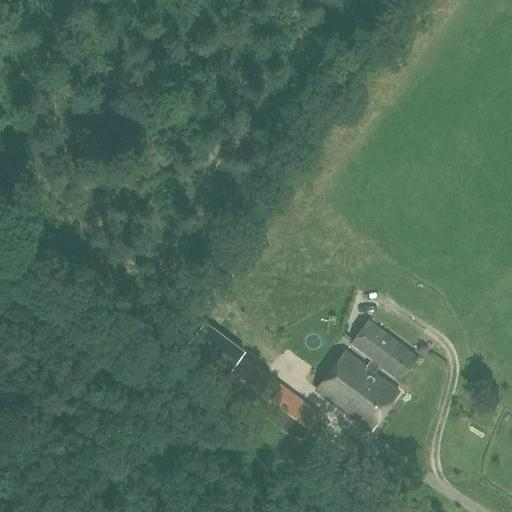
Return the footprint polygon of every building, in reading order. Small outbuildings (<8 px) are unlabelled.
[(261,266),(238,304),(320,352),(343,314),(261,266)] [(233,274),(223,267),(222,269),(215,279),(225,285),(233,274)] [(370,320),(353,343),(374,359),(369,367),(347,351),(319,390),(371,428),(399,389),(377,373),(383,365),(403,380),(420,356),(370,320)] [(242,356),(222,384),(251,406),(272,377),(242,356)] [(321,413),(296,395),(276,423),(301,441),(321,413)]
